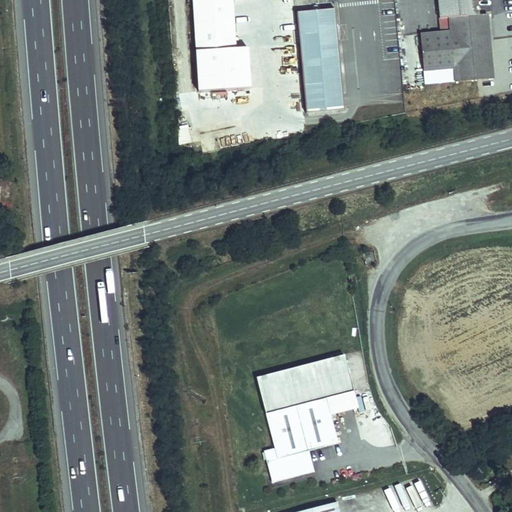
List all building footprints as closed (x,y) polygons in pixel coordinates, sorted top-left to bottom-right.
[(233,0),(193,0),(196,49),(236,46),(233,0)] [(434,0),(438,25),(447,24),(448,37),(420,40),(423,78),(452,76),(453,88),(493,84),(492,71),(490,59),(486,18),(477,19),(474,0),(434,0)] [(336,9),(299,12),(307,110),(345,107),(336,9)] [(236,46),(196,49),(199,90),(251,86),(249,46),(236,46)] [(253,383),(264,419),(324,401),(351,393),(341,357),(253,383)] [(266,475),(280,484),(311,475),(306,455),(337,446),(324,401),(264,419),(273,451),(260,455),(266,475)] [(389,422),(378,425),(384,446),(395,443),(389,422)] [(280,484),(266,475),(268,481),(269,487),(274,486),(280,484)]
